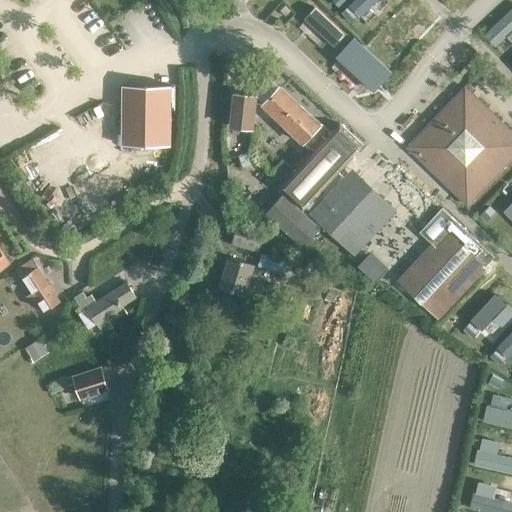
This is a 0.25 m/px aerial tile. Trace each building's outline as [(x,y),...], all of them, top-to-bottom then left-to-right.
[(487,43),(499,55),(511,42),(511,22),(510,21),(487,43)] [(170,146),(174,86),(127,83),(122,142),(170,146)] [(310,147),(326,130),(281,86),(264,102),(310,147)] [(470,204),(511,159),(511,129),(465,86),(408,148),(470,204)] [(259,127),(262,93),(238,91),(236,125),(259,127)] [(340,122),(279,185),(303,209),(365,146),(340,122)] [(349,174),(312,212),(352,251),(389,213),(349,174)] [(304,245),(320,228),(283,192),(266,210),(304,245)] [(436,244),(402,281),(443,319),(490,268),(489,267),(498,257),(446,208),(423,233),(436,244)] [(256,251),(262,233),(238,225),(232,244),(256,251)] [(0,267),(9,262),(0,248),(0,267)] [(280,273),(284,260),(261,253),(257,266),(280,273)] [(244,297),(254,265),(228,257),(218,289),(244,297)] [(45,312),(60,302),(38,267),(22,277),(32,292),(27,296),(33,306),(39,303),(45,312)] [(82,294),(74,299),(82,312),(79,314),(88,329),(96,324),(101,331),(111,325),(107,319),(123,309),(121,306),(135,297),(126,283),(95,302),(91,296),(85,299),(82,294)] [(511,315),(511,294),(493,315),(503,325),(511,315)] [(101,368),(73,377),(80,398),(107,389),(101,368)]
